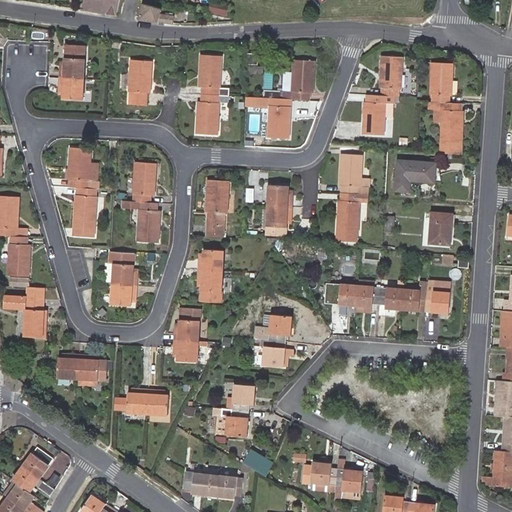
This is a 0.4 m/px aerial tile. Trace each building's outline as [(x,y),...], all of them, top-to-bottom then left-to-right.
[(117,15),(120,0),(84,0),(83,10),(117,15)] [(229,4),(212,0),(210,0),(208,10),(226,15),(229,4)] [(140,18),(159,21),(161,12),(162,9),(144,5),(140,18)] [(166,15),(161,13),(159,21),(174,23),(175,16),(169,15),(170,13),(167,12),(166,15)] [(78,34),(59,31),(58,37),(77,40),(78,34)] [(60,77),(84,79),(86,46),(67,45),(66,60),(65,70),(60,70),(60,77)] [(259,64),(259,54),(249,53),(247,73),(265,75),(265,65),(259,64)] [(203,85),(202,93),(221,94),(229,95),(229,88),(221,87),(223,56),(201,55),(200,85),(203,85)] [(384,96),(399,96),(399,88),(401,88),(403,57),(382,56),(380,87),(382,87),(382,95),(384,96)] [(152,61),(132,60),(130,103),(147,104),(148,91),(151,91),(152,61)] [(289,98),(311,100),(311,93),(314,93),(316,61),(295,60),(294,73),(286,73),(285,91),(266,90),(265,97),(289,98)] [(433,101),(436,101),(448,102),(449,94),(452,94),(453,64),(433,63),(431,93),(433,93),(433,101)] [(83,99),(84,79),(60,77),(59,85),(65,86),(64,95),(64,98),(83,99)] [(229,102),(229,95),(221,94),(202,93),(202,101),(199,101),(197,133),(218,134),(220,102),(229,102)] [(400,96),(399,96),(384,96),(382,95),(368,94),(367,101),(365,101),(363,133),(385,134),(386,117),(392,117),(393,103),(399,104),(400,96)] [(265,97),(262,97),(262,103),(270,104),(268,138),(290,138),(291,107),(289,107),(289,98),(265,97)] [(433,101),(429,101),(429,110),(435,111),(435,122),(442,123),(443,108),(436,108),(436,101),(433,101)] [(448,102),(436,101),(436,108),(443,108),(442,123),(441,153),(462,155),(465,109),(463,109),(463,103),(448,102)] [(408,138),(400,137),(399,146),(408,147),(408,138)] [(73,179),(72,187),(80,187),(99,188),(99,181),(97,181),(91,180),(92,164),(92,150),(71,148),(69,179),(73,179)] [(369,195),(369,187),(361,187),(362,178),(363,155),(342,154),(340,185),(342,185),(342,193),(369,195)] [(437,162),(398,159),(396,191),(410,192),(411,180),(436,182),(437,162)] [(135,193),(134,201),(152,202),(152,194),(155,194),(157,164),(135,163),(134,193),(135,193)] [(370,179),(362,178),(361,187),(369,187),(370,179)] [(209,211),(207,236),(226,238),(230,181),(209,179),(207,211),(209,211)] [(268,205),(293,207),(294,200),(288,199),(289,189),(289,186),(270,184),(268,205)] [(96,237),(99,188),(80,187),(79,194),(77,194),(74,235),(96,237)] [(369,195),(342,193),(342,200),(340,200),(337,240),(357,242),(357,233),(359,233),(360,201),(368,202),(369,195)] [(0,234),(12,235),(15,235),(16,229),(28,229),(28,228),(19,228),(20,197),(0,195),(0,234)] [(127,200),(124,200),(123,208),(139,209),(138,240),(160,241),(161,210),(158,210),(159,202),(152,202),(134,201),(127,200)] [(293,207),(268,205),(267,226),(267,235),(286,236),(287,223),(288,213),(293,213),(293,207)] [(453,213),(432,211),(430,243),(451,244),(453,213)] [(387,216),(386,231),(394,232),(395,216),(387,216)] [(249,232),(248,239),(258,240),(259,232),(249,232)] [(31,276),(32,244),(29,244),(30,236),(15,235),(12,235),(12,242),(10,242),(9,275),(31,276)] [(199,269),(224,270),(225,250),(205,249),(205,253),(204,261),(199,261),(199,269)] [(113,282),(113,284),(134,285),(140,285),(141,278),(135,277),(135,270),(135,266),(136,254),(112,252),(112,264),(111,264),(115,264),(113,282)] [(455,254),(444,253),(443,264),(454,265),(455,254)] [(158,263),(159,255),(151,254),(150,262),(158,263)] [(468,266),(469,258),(461,257),(461,266),(468,266)] [(113,282),(115,264),(111,264),(112,264),(108,263),(107,270),(105,270),(105,277),(107,277),(107,282),(113,282)] [(222,301),(224,270),(199,269),(198,278),(203,278),(203,287),(203,290),(202,300),(222,301)] [(357,302),(356,306),(366,307),(367,303),(374,304),(380,304),(381,288),(375,287),(375,280),(359,279),(358,285),(357,302)] [(403,306),(404,300),(404,289),(405,282),(394,280),(393,288),(388,287),(388,288),(381,288),(380,304),(387,305),(387,308),(397,308),(397,305),(403,306)] [(403,309),(413,310),(413,307),(427,308),(429,281),(422,280),(421,290),(404,289),(404,300),(403,306),(403,309)] [(427,308),(443,309),(443,312),(449,313),(451,283),(429,281),(427,308)] [(340,304),(349,305),(350,301),(357,302),(358,285),(335,283),(334,300),(341,301),(340,304)] [(133,304),(133,301),(133,293),(140,294),(140,285),(134,285),(113,284),(112,303),(133,304)] [(45,287),(27,286),(26,296),(6,295),(6,308),(26,309),(24,336),(47,337),(48,310),(45,310),(45,287)] [(374,304),(367,303),(366,307),(356,306),(356,311),(374,312),(374,304)] [(175,340),(199,342),(200,321),(201,309),(188,308),(187,311),(187,320),(183,320),(181,320),(181,324),(180,333),(175,333),(175,340)] [(511,346),(511,310),(505,310),(504,323),(508,323),(507,338),(503,337),(502,346),(510,346),(511,346)] [(293,317),(265,314),(264,323),(271,324),(271,326),(270,332),(256,331),(256,338),(287,341),(287,334),(288,327),(292,328),(293,317)] [(286,350),(287,341),(263,339),(262,344),(266,345),(264,364),(285,366),(285,358),(281,357),(282,350),(286,350)] [(199,345),(199,342),(175,340),(175,347),(179,348),(179,356),(179,360),(198,361),(199,345)] [(79,378),(80,358),(73,358),(65,357),(60,357),(59,378),(79,378)] [(107,380),(108,360),(95,359),(88,359),(80,358),(79,378),(99,380),(107,380)] [(501,380),(497,380),(495,416),(498,416),(499,406),(502,407),(503,393),(500,393),(501,380)] [(499,406),(498,416),(506,416),(511,416),(511,380),(508,381),(504,380),(501,380),(500,393),(503,393),(502,407),(499,406)] [(233,408),(250,410),(251,404),(252,404),(252,396),(256,396),(256,385),(236,383),(234,397),(233,408)] [(128,413),(148,414),(149,388),(142,388),(142,393),(134,392),(129,392),(128,413)] [(149,388),(148,414),(168,415),(169,394),(165,394),(157,394),(157,389),(149,388)] [(228,408),(214,407),(213,414),(218,415),(216,433),(248,436),(249,428),(246,428),(247,420),(249,420),(250,410),(233,408),(228,408)] [(33,445),(21,436),(18,441),(30,450),(33,445)] [(37,447),(23,467),(39,479),(54,459),(37,447)] [(511,451),(504,451),(496,450),(495,462),(499,463),(498,476),(495,476),(494,485),(511,485),(511,451)] [(246,464),(259,472),(260,470),(264,464),(265,462),(251,454),(247,462),(246,464)] [(325,466),(325,462),(314,461),(312,482),(337,485),(339,468),(332,467),(325,466)] [(266,473),(270,467),(264,464),(260,470),(266,473)] [(14,481),(30,492),(35,485),(50,496),(54,490),(39,479),(23,467),(13,480),(14,481)] [(347,472),(348,469),(339,468),(337,485),(335,500),(344,501),(345,490),(361,492),(363,471),(355,470),(355,473),(347,472)] [(219,496),(221,475),(187,471),(185,490),(193,491),(193,494),(219,496)] [(244,477),(221,475),(219,496),(236,498),(236,495),(242,495),(244,477)] [(44,511),(45,511),(31,501),(35,497),(30,492),(14,481),(4,495),(8,498),(27,511),(44,511)] [(101,511),(104,508),(106,504),(93,495),(81,511),(101,511)] [(396,500),(397,496),(386,495),(384,511),(409,511),(410,502),(404,501),(396,500)] [(27,511),(8,498),(0,508),(0,511),(27,511)] [(418,506),(419,502),(410,502),(409,511),(434,511),(435,504),(426,503),(426,507),(418,506)]
